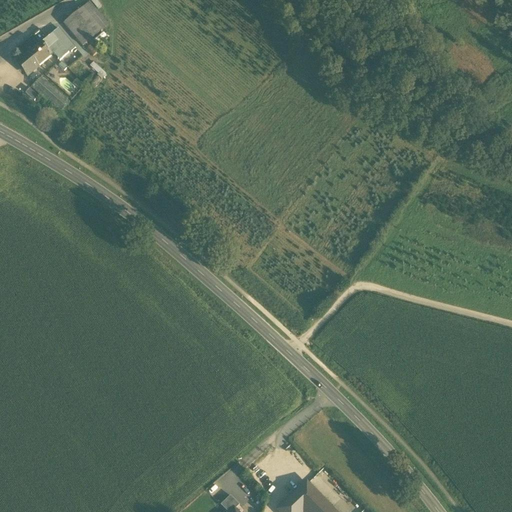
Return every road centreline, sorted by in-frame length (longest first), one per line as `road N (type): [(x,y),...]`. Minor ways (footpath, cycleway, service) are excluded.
road 1 (secondary): [(436,511),(369,432),(178,254),(0,138)]
road 2 (track): [(511,325),(359,285),(300,344)]
